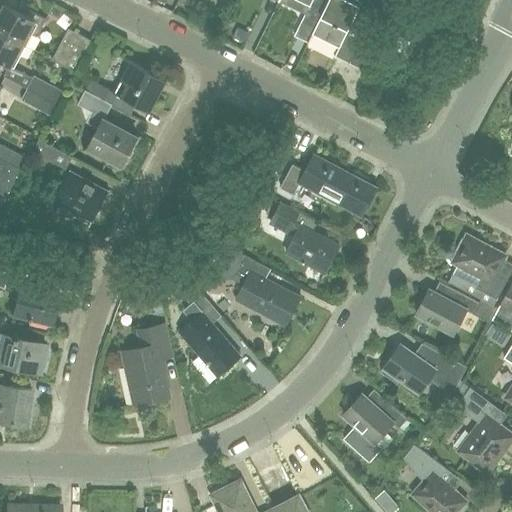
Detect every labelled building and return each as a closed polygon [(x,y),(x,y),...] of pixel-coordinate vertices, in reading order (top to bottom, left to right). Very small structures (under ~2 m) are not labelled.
[(296,0),(324,13),(330,0),(296,0)] [(359,0),(330,0),(324,13),(313,35),(339,48),(335,56),(363,69),(380,34),(367,27),(370,22),(356,15),(363,2),(359,0)] [(0,14),(0,32),(32,50),(39,38),(37,37),(46,20),(28,10),(25,17),(5,6),(0,14)] [(53,60),(75,73),(92,41),(78,34),(80,30),(76,28),(74,32),(69,30),(53,60)] [(32,50),(0,32),(0,62),(10,67),(11,68),(12,66),(19,53),(28,58),(32,50)] [(391,53),(402,58),(411,41),(400,36),(391,53)] [(91,81),(85,91),(111,105),(116,95),(150,112),(166,80),(132,63),(116,93),(91,81)] [(27,88),(27,89),(57,105),(64,92),(34,76),(33,78),(27,88)] [(27,89),(21,100),(51,116),(57,105),(27,89)] [(111,105),(85,91),(78,106),(91,112),(86,123),(98,129),(88,148),(122,166),(137,137),(104,120),(112,105),(111,105)] [(39,140),(33,153),(66,170),(73,158),(39,140)] [(0,143),(0,158),(22,170),(23,170),(29,159),(0,143)] [(294,195),(300,184),(362,216),(377,188),(314,155),(305,172),(293,165),(281,188),(294,195)] [(0,171),(3,173),(1,178),(0,179),(0,191),(9,196),(22,170),(0,158),(0,171)] [(93,223),(109,191),(70,171),(53,203),(93,223)] [(318,222),(280,203),(271,222),(295,235),(286,252),(326,273),(340,246),(313,232),(318,222)] [(511,263),(505,259),(506,256),(467,236),(465,240),(463,239),(456,251),(459,252),(453,263),(482,278),(477,287),(465,280),(461,287),(495,305),(511,272),(511,263)] [(285,325),(287,326),(301,298),(266,279),(262,277),(267,267),(271,269),(271,268),(244,254),(231,246),(230,245),(227,242),(214,256),(206,265),(218,279),(232,278),(235,273),(237,269),(245,273),(247,269),(250,271),(246,279),(235,299),(236,299),(237,299),(285,325)] [(51,326),(58,294),(18,285),(11,317),(51,326)] [(511,286),(502,305),(501,305),(493,320),(505,327),(511,330),(511,286)] [(452,302),(429,290),(416,315),(454,335),(466,311),(474,315),(480,303),(458,291),(452,302)] [(212,325),(221,317),(202,295),(184,311),(193,321),(179,333),(218,376),(240,357),(212,325)] [(161,361),(174,358),(166,324),(139,331),(142,348),(122,352),(134,406),(169,398),(161,361)] [(0,363),(39,373),(45,345),(1,335),(0,339),(0,363)] [(414,355),(400,345),(381,373),(397,384),(401,380),(420,394),(433,376),(454,392),(467,367),(422,343),(414,355)] [(0,422),(26,425),(30,390),(0,385),(0,422)] [(484,471),(488,473),(511,440),(511,434),(482,412),(489,403),(470,389),(457,406),(480,424),(459,452),(473,462),(471,465),(482,473),(484,471)] [(393,423),(399,429),(408,420),(408,419),(399,410),(389,402),(381,411),(367,397),(362,393),(344,414),(356,426),(345,439),(370,461),(382,447),(376,442),(393,423)] [(424,483),(413,495),(432,511),(460,511),(465,507),(463,505),(466,502),(440,479),(448,470),(415,445),(403,458),(424,483)] [(306,511),(299,497),(269,511),(255,511),(240,482),(212,496),(220,511),(306,511)] [(385,490),(376,498),(388,511),(393,511),(399,507),(385,490)]
